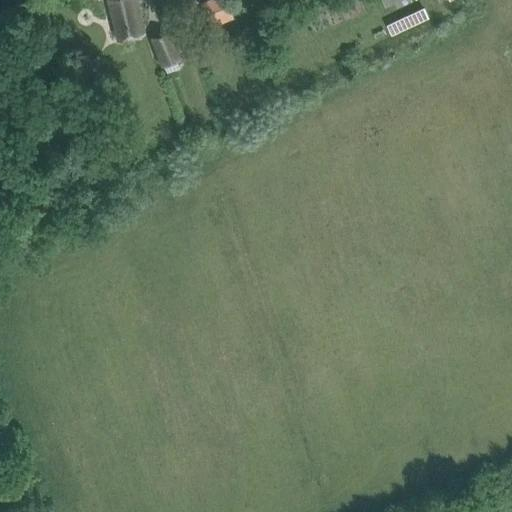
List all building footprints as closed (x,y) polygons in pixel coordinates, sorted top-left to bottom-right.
[(108,0),(118,38),(143,32),(135,0),(108,0)] [(202,0),(201,1),(211,28),(235,18),(227,0),(202,0)] [(376,37),(416,20),(410,6),(371,22),(376,37)] [(153,36),(164,64),(181,58),(170,29),(153,36)] [(92,143),(100,162),(129,150),(122,131),(92,143)]
